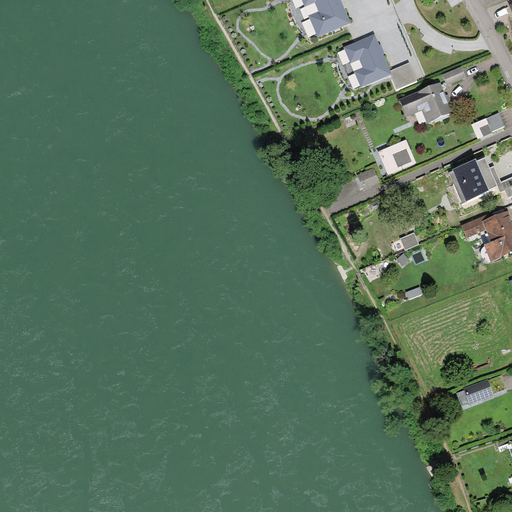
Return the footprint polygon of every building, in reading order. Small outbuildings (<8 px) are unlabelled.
[(304,0),(319,33),(347,20),(337,0),(304,0)] [(347,48),(361,84),(389,73),(374,37),(347,48)] [(461,69),(443,76),(447,86),(465,79),(461,69)] [(440,86),(404,101),(410,115),(425,108),(431,122),(451,114),(440,86)] [(487,122),(476,127),(481,139),(493,134),(493,133),(505,127),(500,114),(486,120),(487,122)] [(407,146),(383,155),(391,173),(414,163),(407,146)] [(485,159),(454,173),(459,183),(462,182),(466,190),(458,194),(463,205),(498,189),(489,170),(485,159)] [(494,167),(489,170),(498,189),(500,194),(505,191),(502,183),(494,167)] [(373,171),(360,177),(365,188),(378,182),(373,171)] [(511,178),(502,183),(505,191),(509,199),(511,197),(511,178)] [(487,229),(494,244),(486,247),(492,260),(511,252),(511,229),(507,216),(493,222),(490,215),(462,226),(467,237),(487,229)] [(416,238),(405,242),(408,249),(419,245),(416,238)] [(488,382),(493,394),(506,390),(501,377),(488,382)] [(488,382),(459,393),(464,406),(493,394),(488,382)]
